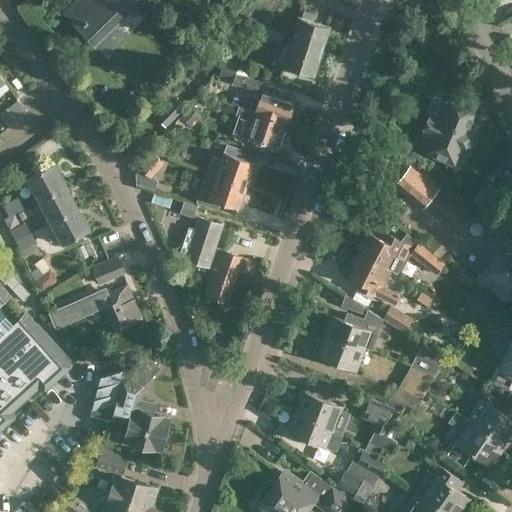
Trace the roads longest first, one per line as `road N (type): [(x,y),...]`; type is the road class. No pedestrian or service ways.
road 1 (residential): [(234,418),(204,395),(143,232),(106,163),(0,11)]
road 2 (residential): [(234,418),(374,0)]
